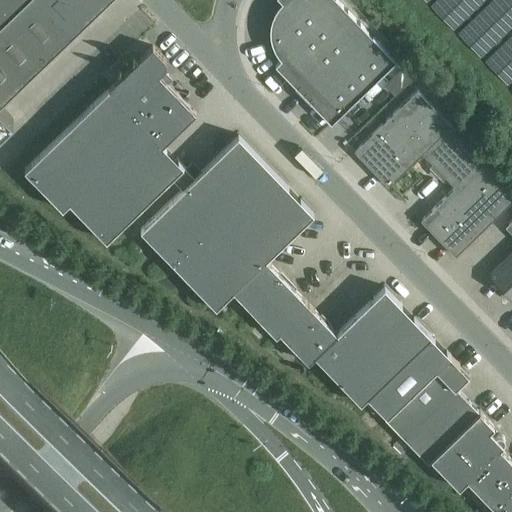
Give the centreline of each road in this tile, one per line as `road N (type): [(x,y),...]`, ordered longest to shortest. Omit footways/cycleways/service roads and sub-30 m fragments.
road 1 (unclassified): [(511,372),(210,58)]
road 2 (unknown): [(0,179),(41,150),(36,112),(125,24),(157,4)]
road 3 (tertiary): [(193,362),(167,363),(133,379),(0,510)]
road 4 (tertiary): [(389,511),(275,413),(193,362)]
road 5 (tertiary): [(193,362),(170,339),(0,252)]
road 6 (primary): [(141,511),(0,372)]
road 7 (primary): [(321,511),(280,454),(193,362)]
